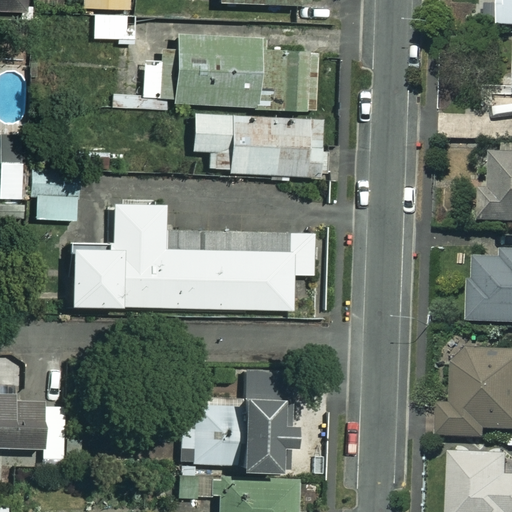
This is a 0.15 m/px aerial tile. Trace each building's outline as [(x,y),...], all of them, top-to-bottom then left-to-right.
[(23,0),(0,0),(0,11),(24,12),(23,0)] [(79,0),(79,8),(126,10),(126,0),(79,0)] [(303,0),(212,0),(212,3),(247,5),(247,19),(279,21),(280,4),(303,5),(303,0)] [(511,0),(499,0),(499,28),(511,27),(511,0)] [(132,16),(84,15),(83,43),(131,44),(132,16)] [(269,40),(170,34),(168,63),(140,62),(138,96),(110,94),(109,107),(154,109),(155,102),(311,111),(314,54),(269,51),(269,40)] [(321,120),(189,114),(187,151),(206,152),(205,171),(318,177),(321,120)] [(121,153),(80,151),(79,169),(120,172),(121,153)] [(511,155),(492,155),(491,191),(480,190),(479,223),(511,223),(511,155)] [(72,221),(72,192),(41,191),(41,220),(72,221)] [(161,205),(109,204),(108,250),(64,249),(63,306),(286,310),(287,275),(308,275),(309,234),(284,233),(283,252),(160,250),(161,205)] [(511,244),(488,243),(488,259),(471,259),(468,324),(511,325),(511,244)] [(511,353),(454,352),(453,406),(439,406),(438,438),(483,438),(483,430),(511,430),(511,353)] [(189,429),(164,429),(164,448),(173,448),(172,464),(228,464),(228,471),(281,472),(282,371),(241,370),(241,399),(190,398),(189,429)] [(43,400),(0,398),(0,448),(41,450),(43,400)] [(506,456),(450,454),(447,511),(511,511),(511,477),(506,478),(506,456)] [(210,475),(175,475),(175,496),(213,497),(212,511),(292,511),(293,482),(210,481),(210,475)]
